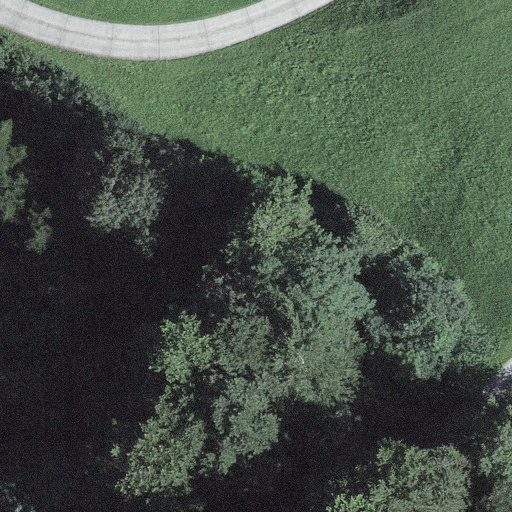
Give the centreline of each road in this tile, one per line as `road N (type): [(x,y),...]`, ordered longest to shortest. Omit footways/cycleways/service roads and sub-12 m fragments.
road 1 (unclassified): [(511,383),(448,429),(227,511)]
road 2 (unclassified): [(0,7),(61,32),(159,42),(252,22),(300,0)]
